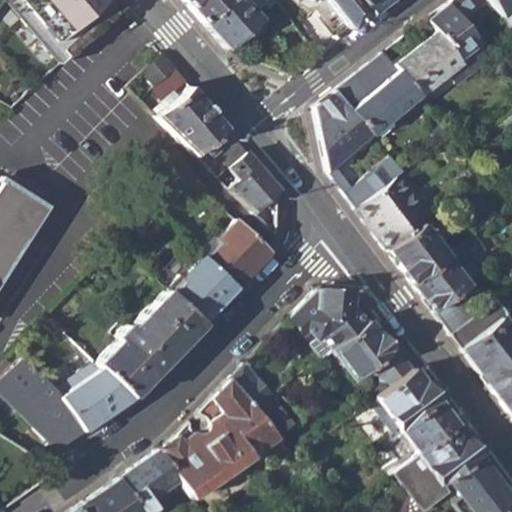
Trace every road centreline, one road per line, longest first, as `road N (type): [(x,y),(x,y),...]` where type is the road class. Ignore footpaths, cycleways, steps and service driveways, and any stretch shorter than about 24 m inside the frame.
road 1 (residential): [(335,229),(144,410),(20,511)]
road 2 (tertiary): [(335,229),(511,465)]
road 3 (residential): [(419,0),(252,125)]
road 4 (tertiary): [(144,0),(252,125)]
road 5 (tertiary): [(252,125),(335,229)]
